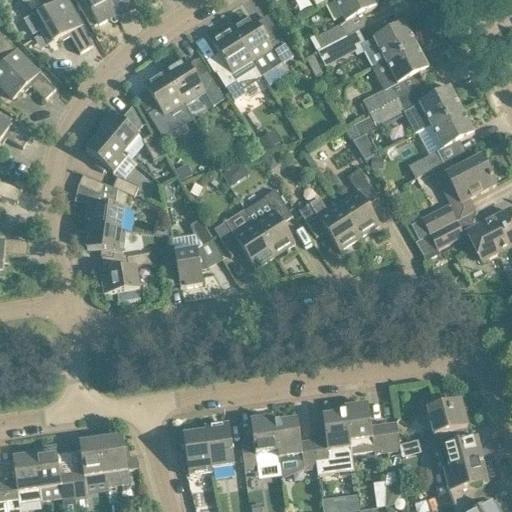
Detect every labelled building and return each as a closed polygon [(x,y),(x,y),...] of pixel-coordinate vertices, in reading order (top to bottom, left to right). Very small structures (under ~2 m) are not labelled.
[(44,12),(33,19),(49,47),(68,37),(80,57),(93,49),(64,0),(35,0),(40,8),(41,7),(44,12)] [(86,0),(93,11),(91,13),(99,27),(116,18),(108,3),(114,0),(86,0)] [(311,0),(317,10),(333,2),(336,0),(311,0)] [(371,0),(336,0),(333,2),(345,25),(376,9),(371,0)] [(252,19),(231,32),(262,79),(281,66),(293,59),(278,35),(266,43),(252,19)] [(361,48),(372,70),(416,47),(404,25),(373,41),(361,48)] [(310,42),(317,55),(345,41),(338,28),(310,42)] [(262,79),(231,32),(211,44),(226,68),(215,75),(226,92),(234,104),(245,97),(239,88),(241,87),(255,83),(262,79)] [(0,68),(0,88),(13,102),(29,87),(45,103),(55,93),(0,36),(0,63),(2,66),(0,68)] [(345,41),(317,55),(324,68),(352,54),(345,41)] [(428,71),(416,47),(372,70),(373,71),(372,72),(383,93),(362,104),(369,117),(398,102),(391,90),(428,71)] [(307,64),(315,79),(322,76),(314,60),(307,64)] [(184,61),(164,74),(185,108),(205,95),(213,109),(224,102),(210,78),(199,85),(184,61)] [(284,67),(265,77),(269,85),(288,75),(284,67)] [(185,108),(164,74),(143,87),(158,111),(147,118),(158,134),(163,141),(174,134),(165,121),(185,108)] [(416,137),(430,129),(462,112),(450,90),(419,106),(423,115),(408,122),(416,137)] [(398,102),(369,117),(370,119),(353,129),(359,139),(368,134),(369,137),(406,117),(398,102)] [(136,136),(142,129),(131,111),(124,119),(126,121),(122,125),(111,116),(96,134),(100,137),(100,136),(126,157),(140,140),(136,136)] [(462,112),(430,129),(443,152),(474,136),(462,112)] [(0,144),(3,139),(23,152),(31,139),(0,119),(0,144)] [(100,136),(100,137),(86,154),(96,163),(93,167),(103,175),(107,171),(113,176),(128,159),(126,157),(100,136)] [(142,143),(153,164),(164,158),(152,137),(142,143)] [(274,155),(263,162),(270,173),(276,170),(278,162),(274,155)] [(408,169),(415,182),(444,168),(437,155),(408,169)] [(453,191),(444,196),(452,209),(460,205),(461,207),(496,188),(481,159),(446,178),(453,191)] [(191,177),(186,166),(175,172),(180,182),(191,177)] [(228,172),(223,175),(231,188),(237,184),(228,172)] [(358,195),(338,207),(360,241),(380,228),(365,205),(375,198),(360,174),(349,181),(358,195)] [(78,189),(96,197),(100,199),(105,188),(83,178),(78,189)] [(112,191),(134,201),(139,190),(117,180),(112,191)] [(0,200),(17,206),(22,192),(3,186),(0,185),(0,200)] [(245,214),(252,227),(253,226),(275,260),(295,247),(280,223),(291,216),(280,200),(275,193),(264,200),(265,201),(245,214)] [(88,206),(85,229),(125,234),(121,233),(124,211),(115,210),(115,205),(103,203),(102,208),(88,206)] [(360,241),(338,207),(326,215),(320,205),(312,210),(310,207),(299,214),(303,221),(314,238),(324,231),(339,254),(360,241)] [(413,229),(420,243),(455,225),(447,210),(422,222),(423,224),(413,229)] [(467,235),(481,264),(511,247),(511,218),(509,213),(467,235)] [(202,249),(212,243),(201,222),(190,228),(202,249)] [(253,226),(252,227),(233,239),(225,225),(214,232),(229,256),(240,249),(255,272),(275,260),(253,226)] [(455,225),(420,243),(416,246),(424,259),(437,252),(437,253),(462,240),(455,225)] [(153,237),(167,240),(169,230),(154,227),(153,237)] [(87,252),(101,254),(100,259),(113,261),(113,256),(122,257),(123,255),(125,235),(125,234),(85,229),(85,230),(90,230),(89,237),(87,252)] [(0,279),(3,280),(4,258),(27,259),(28,245),(0,243),(0,279)] [(174,256),(176,264),(180,287),(180,291),(203,288),(201,274),(206,273),(204,260),(199,261),(197,252),(174,256)] [(150,255),(126,259),(128,272),(136,270),(152,268),(150,259),(150,255)] [(176,264),(164,266),(168,289),(180,287),(176,264)] [(136,270),(128,272),(100,276),(104,299),(118,297),(119,306),(139,303),(138,293),(140,293),(136,270)] [(451,434),(467,430),(460,403),(436,409),(434,400),(417,405),(423,426),(430,424),(434,438),(451,434)] [(344,411),(345,417),(351,457),(373,454),(374,457),(387,455),(383,428),(371,430),(367,407),(344,411)] [(313,444),(316,471),(317,479),(353,473),(351,457),(345,417),(322,420),(325,442),(313,444)] [(274,427),(275,427),(274,421),(250,424),(253,446),(241,448),(244,475),(258,473),(258,470),(280,466),(274,427)] [(297,423),(275,427),(274,427),(280,466),(280,468),(295,466),(296,474),(316,471),(313,444),(300,446),(297,423)] [(396,426),(383,428),(387,455),(400,453),(399,446),(396,426)] [(205,435),(211,475),(212,475),(212,471),(233,468),(231,447),(228,427),(205,430),(205,435)] [(432,454),(437,475),(483,463),(476,441),(455,446),(451,434),(434,438),(425,441),(428,455),(432,454)] [(211,475),(205,435),(183,438),(185,453),(181,454),(183,468),(187,468),(189,479),(211,475)] [(87,501),(87,498),(108,495),(108,491),(101,443),(100,443),(100,437),(87,439),(88,444),(79,446),(83,474),(71,476),(75,503),(87,501)] [(123,439),(101,443),(108,491),(129,488),(126,474),(141,472),(137,460),(126,461),(123,439)] [(33,452),(34,458),(41,506),(63,503),(63,505),(75,503),(71,476),(59,477),(55,449),(33,452)] [(21,511),(21,508),(41,506),(34,458),(12,461),(15,484),(4,485),(7,511),(21,511)] [(448,511),(466,505),(461,493),(489,486),(483,463),(437,475),(438,476),(431,478),(437,500),(434,502),(437,511),(448,511)] [(373,482),(377,509),(401,505),(396,478),(373,482)] [(358,499),(325,500),(325,511),(348,511),(358,511),(358,499)]
